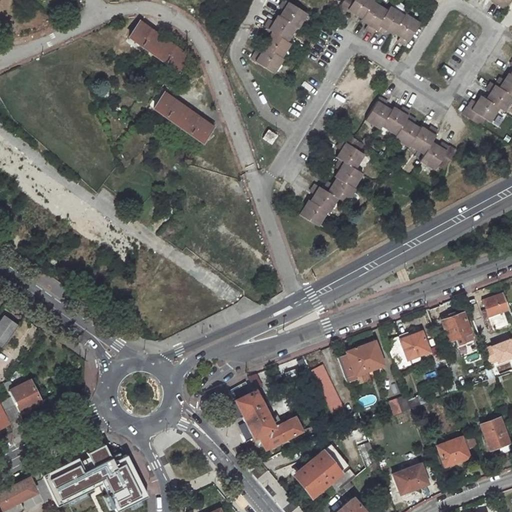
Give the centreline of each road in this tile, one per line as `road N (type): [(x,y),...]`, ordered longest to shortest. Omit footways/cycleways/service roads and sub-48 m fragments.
road 1 (residential): [(230,297),(0,127)]
road 2 (tertiary): [(248,351),(511,257)]
road 3 (residential): [(258,192),(192,30),(143,5),(101,15)]
road 4 (tertiary): [(299,302),(511,188)]
road 5 (residential): [(258,192),(353,41),(402,73)]
road 6 (residential): [(402,73),(447,102),(494,28),(453,0)]
road 7 (tertiary): [(121,367),(95,337),(0,269)]
road 8 (tertiary): [(109,408),(0,464)]
